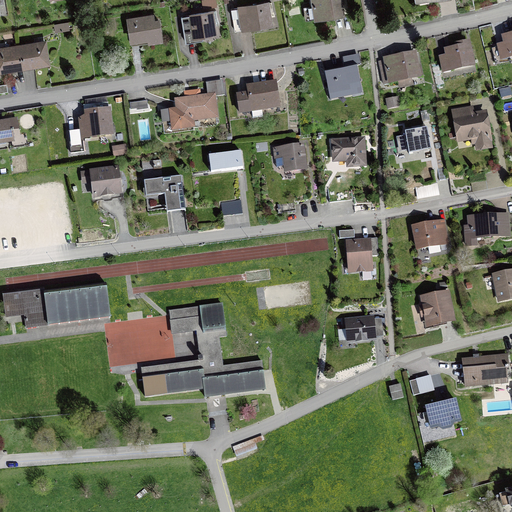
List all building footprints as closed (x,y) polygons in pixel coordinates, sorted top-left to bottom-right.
[(312,0),(315,19),(343,14),(340,0),(312,0)] [(231,9),(235,31),(250,28),(250,27),(271,24),(269,14),(273,14),(274,15),(271,2),(231,9)] [(214,24),(219,23),(216,11),(181,16),(185,42),(186,42),(185,39),(195,38),(195,36),(216,33),(214,24)] [(128,19),(132,41),(149,38),(150,41),(161,40),(158,21),(153,21),(152,16),(128,19)] [(54,25),(55,31),(69,29),(68,22),(54,25)] [(498,47),(502,60),(509,58),(509,56),(511,55),(511,31),(510,32),(510,36),(504,37),(506,45),(498,47)] [(44,42),(20,46),(23,67),(48,63),(44,42)] [(441,59),(443,73),(451,71),(451,70),(473,65),(468,43),(457,45),(457,48),(446,51),(448,58),(441,59)] [(0,70),(23,67),(20,46),(0,49),(0,70)] [(379,62),(384,84),(397,82),(397,81),(419,76),(414,54),(403,57),(403,60),(393,62),(392,59),(385,60),(385,61),(379,62)] [(324,71),(329,95),(351,91),(352,95),(362,93),(356,65),(324,71)] [(237,96),(240,113),(252,111),(253,117),(262,116),(261,106),(279,104),(275,83),(248,88),(249,94),(237,96)] [(170,111),(172,129),(193,127),(193,120),(216,117),(213,96),(200,98),(199,91),(189,92),(190,99),(176,101),(177,110),(170,111)] [(388,108),(399,106),(397,98),(387,100),(388,108)] [(87,116),(80,120),(81,131),(68,132),(71,153),(84,152),(82,138),(90,138),(90,136),(111,134),(108,102),(85,105),(87,116)] [(454,111),(460,140),(475,137),(477,149),(491,147),(485,114),(472,116),(471,108),(454,111)] [(0,142),(12,141),(13,148),(27,146),(26,134),(20,135),(17,119),(9,120),(10,121),(0,122),(0,142)] [(408,149),(409,154),(431,150),(427,128),(405,132),(406,137),(398,139),(400,150),(408,149)] [(348,166),(365,165),(363,140),(333,142),(334,160),(348,159),(348,166)] [(276,167),(285,166),(286,172),(305,169),(302,146),(274,149),(276,167)] [(243,168),(241,152),(209,156),(211,172),(243,168)] [(160,160),(153,161),(154,169),(161,168),(160,160)] [(420,172),(422,186),(437,184),(435,168),(427,170),(420,172)] [(91,172),(94,197),(104,196),(104,199),(121,197),(117,169),(91,172)] [(469,175),(471,183),(485,180),(484,173),(469,175)] [(181,177),(144,181),(146,197),(164,195),(167,213),(185,211),(181,177)] [(352,198),(351,185),(327,188),(329,203),(344,201),(344,199),(352,198)] [(221,203),(223,216),(242,214),(241,200),(221,203)] [(278,213),(295,211),(294,203),(277,205),(278,213)] [(465,227),(466,246),(476,245),(476,238),(508,235),(507,215),(469,218),(470,227),(465,227)] [(413,227),(418,249),(428,247),(429,252),(440,250),(435,223),(413,227)] [(340,239),(354,238),(354,230),(339,231),(340,239)] [(347,243),(349,271),(359,271),(361,272),(362,270),(372,270),(371,256),(378,256),(377,239),(369,239),(369,242),(347,243)] [(511,273),(494,277),(499,300),(511,296),(511,273)] [(46,311),(48,325),(110,318),(105,284),(85,287),(85,286),(79,287),(44,292),(44,288),(22,291),(24,314),(46,311)] [(422,299),(428,325),(453,320),(447,294),(437,296),(437,294),(431,295),(431,297),(422,299)] [(226,394),(265,388),(261,361),(223,366),(219,337),(226,336),(222,304),(200,307),(203,329),(196,330),(200,357),(198,357),(198,361),(142,368),(145,397),(205,389),(205,387),(223,385),(225,395),(226,395),(226,394)] [(346,321),(348,341),(375,338),(372,318),(346,321)] [(462,360),(465,386),(507,381),(506,368),(508,368),(507,355),(462,360)] [(420,394),(434,390),(430,376),(417,379),(420,394)] [(409,381),(413,396),(420,394),(417,379),(409,381)] [(389,387),(392,400),(403,397),(400,384),(389,387)] [(438,426),(443,429),(450,427),(453,422),(460,420),(456,401),(426,408),(431,427),(438,426)] [(511,490),(499,494),(503,507),(511,504),(511,490)]
